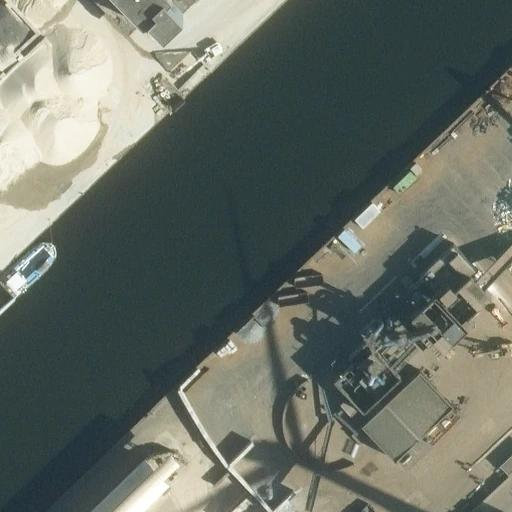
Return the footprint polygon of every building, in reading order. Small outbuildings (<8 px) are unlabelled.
[(123,0),(142,20),(158,36),(195,0),(123,0)] [(346,399),(332,410),(342,422),(356,410),(353,406),(357,402),(363,408),(407,367),(390,350),(409,332),(422,346),(427,342),(439,354),(474,321),(468,315),(490,293),(472,274),(479,267),(453,243),(361,329),(367,334),(353,348),(358,353),(333,376),(353,397),(348,401),(346,399)] [(419,369),(384,402),(418,438),(453,405),(419,369)] [(129,511),(170,473),(151,453),(89,511),(129,511)] [(272,511),(262,501),(251,511),(272,511)]
